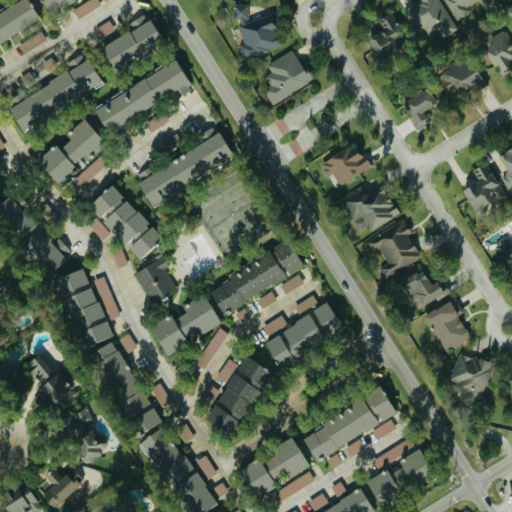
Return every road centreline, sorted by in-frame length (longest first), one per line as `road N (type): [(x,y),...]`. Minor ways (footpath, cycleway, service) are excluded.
road 1 (tertiary): [(488,511),(165,0)]
road 2 (residential): [(328,16),(511,325)]
road 3 (residential): [(264,150),(368,88)]
